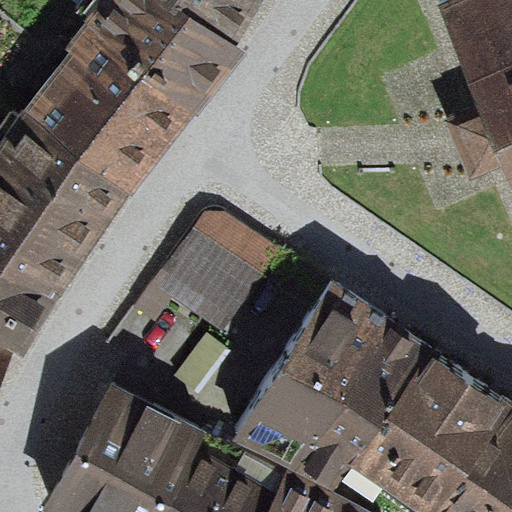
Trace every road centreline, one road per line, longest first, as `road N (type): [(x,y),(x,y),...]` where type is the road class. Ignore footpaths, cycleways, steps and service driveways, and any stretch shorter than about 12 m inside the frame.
road 1 (residential): [(0,471),(2,453),(209,144)]
road 2 (residential): [(511,375),(209,144)]
road 3 (residential): [(209,144),(307,0)]
